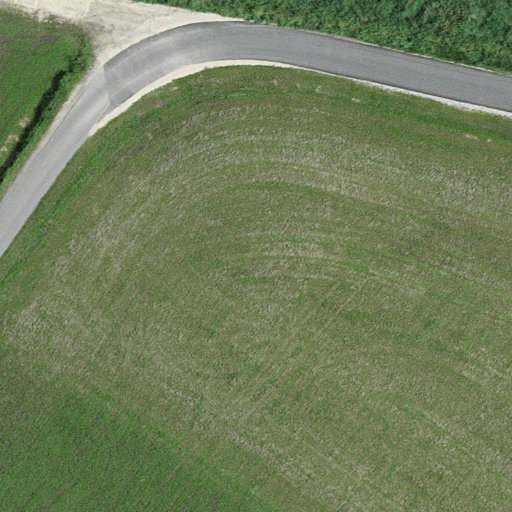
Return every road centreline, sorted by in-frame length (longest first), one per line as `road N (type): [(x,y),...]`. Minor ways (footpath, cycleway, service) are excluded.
road 1 (track): [(511,91),(153,26)]
road 2 (track): [(153,26),(0,248)]
road 3 (track): [(153,26),(30,0)]
